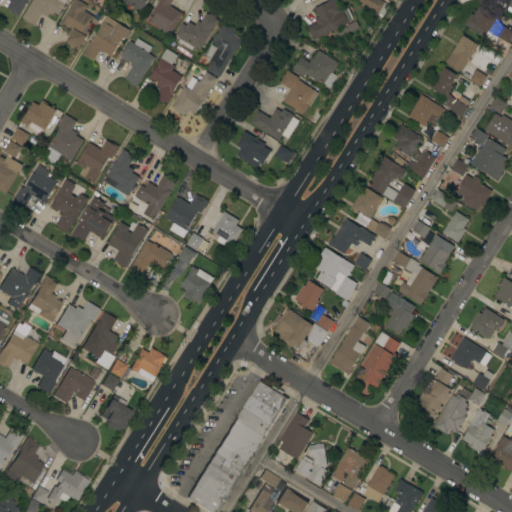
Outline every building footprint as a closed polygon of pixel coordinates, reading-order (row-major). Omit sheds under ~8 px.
[(27,0),(18,16),(9,11),(10,10),(6,8),(10,0),(27,0)] [(31,0),(66,0),(57,15),(53,12),(52,14),(49,12),(45,17),(40,14),(34,25),(30,23),(25,20),(21,18),(31,0)] [(72,0),(77,0),(86,5),(83,11),(94,17),(94,18),(98,20),(96,24),(93,22),(90,27),(89,26),(86,30),(89,32),(77,51),(70,47),(70,46),(65,43),(66,41),(71,32),(58,24),(72,0)] [(150,0),(149,3),(146,1),(145,3),(147,6),(143,13),(128,4),(126,6),(117,1),(117,0),(150,0)] [(146,20),(158,1),(157,0),(173,0),(170,5),(169,4),(169,5),(182,13),(170,34),(146,20)] [(313,40),(306,27),(316,22),(314,18),(317,17),(313,7),(315,6),(316,7),(327,2),(327,1),(329,0),(334,0),(340,12),(336,14),(341,26),(313,40)] [(381,0),(388,4),(387,6),(388,6),(383,15),(359,1),(358,0),(381,0)] [(464,24),(471,13),(473,15),(478,6),(497,18),(502,25),(495,35),(496,35),(495,36),(495,40),(485,39),(486,35),(485,37),(464,24)] [(200,49),(194,46),(191,50),(177,42),(179,38),(176,36),(176,35),(175,34),(181,23),(185,25),(187,21),(194,25),(197,21),(199,22),(205,13),(208,15),(209,14),(215,17),(214,18),(217,20),(200,49)] [(130,30),(125,39),(123,38),(120,42),(119,42),(110,56),(99,50),(94,59),(90,57),(89,59),(85,56),(86,55),(81,52),(88,41),(90,42),(99,27),(98,27),(102,21),(106,16),(130,30)] [(219,77),(207,70),(212,61),(210,59),(204,55),(211,45),(217,48),(218,47),(211,43),(223,22),(237,31),(234,36),(241,40),(219,77)] [(511,34),(507,43),(496,36),(502,26),(511,32),(511,34)] [(462,35),(477,45),(460,72),(445,62),(462,35)] [(133,43),(136,38),(151,47),(148,53),(154,57),(136,87),(129,83),(129,82),(124,79),(132,66),(129,64),(130,63),(120,56),(129,41),(133,43)] [(181,76),(172,92),(173,92),(166,103),(163,101),(162,103),(156,99),(157,98),(154,96),(159,87),(155,85),(156,83),(148,77),(165,48),(177,55),(171,64),(174,66),(171,70),(181,76)] [(304,74),(302,77),(297,74),(298,73),(291,68),(294,63),(296,64),(300,57),(309,62),(311,58),(312,59),(318,50),(338,63),(332,73),(336,76),(329,89),(304,74)] [(440,65),(456,75),(450,85),(452,86),(448,92),(455,101),(455,100),(457,101),(461,95),(469,100),(465,106),(467,107),(461,117),(440,103),(444,96),(428,85),(440,65)] [(469,80),(475,69),(486,76),(480,87),(469,80)] [(282,101),(289,89),(288,88),(288,89),(280,84),(280,83),(279,82),(287,70),(298,78),(297,79),(318,93),(309,106),(308,106),(302,114),(282,101)] [(183,86),(190,90),(190,89),(186,87),(192,77),(195,79),(199,72),(203,75),(205,71),(216,78),(207,94),(207,95),(203,102),(202,102),(194,114),(188,110),(185,115),(184,114),(183,115),(178,113),(179,111),(171,107),(183,86)] [(444,109),(438,118),(439,118),(436,122),(429,117),(423,126),(407,116),(421,95),(444,109)] [(506,104),(500,114),(489,107),(495,97),(506,104)] [(44,130),(43,130),(40,135),(25,126),(26,125),(20,121),(24,114),(25,115),(27,111),(26,110),(27,108),(29,109),(31,106),(30,105),(32,101),(38,105),(41,100),(46,102),(45,104),(47,105),(48,105),(56,110),(44,130)] [(249,122),(257,110),(269,118),(275,108),(280,111),(282,108),(294,115),(293,117),(299,121),(288,138),(282,135),(278,140),(249,122)] [(511,147),(484,130),(494,113),(500,117),(502,114),(511,120),(511,147)] [(60,154),(56,160),(55,160),(53,164),(42,157),(48,147),(47,147),(59,127),(57,125),(64,114),(76,121),(71,129),(76,133),(75,135),(83,140),(70,160),(60,154)] [(394,147),(398,141),(392,137),(401,124),(422,138),(409,157),(394,147)] [(10,138),(17,128),(29,134),(22,145),(10,138)] [(476,128),(488,135),(482,145),(470,138),(476,128)] [(441,148),(430,140),(437,130),(448,137),(441,148)] [(265,144),(263,146),(270,151),(262,165),(259,163),(256,168),(236,155),(240,148),(235,145),(244,131),(265,144)] [(478,152),(477,151),(479,148),(480,149),(487,137),(506,149),(502,155),(506,158),(504,162),(506,164),(500,174),(499,173),(498,176),(496,180),(471,164),(478,152)] [(17,173),(18,173),(6,194),(0,190),(0,156),(4,159),(8,154),(3,151),(9,140),(21,147),(20,148),(23,149),(17,159),(15,157),(14,158),(11,156),(10,158),(22,165),(17,173)] [(78,158),(79,159),(87,145),(86,145),(88,142),(100,149),(106,140),(111,143),(111,142),(118,146),(111,158),(109,157),(99,172),(100,172),(93,183),(78,175),(82,168),(75,164),(78,158)] [(280,145),(291,152),(293,154),(287,163),(285,162),(273,155),(280,145)] [(106,176),(105,176),(122,149),(128,152),(127,153),(133,157),(128,166),(133,170),(131,172),(138,177),(127,196),(113,188),(113,187),(103,181),(106,176)] [(422,178),(411,171),(412,170),(406,166),(411,157),(417,161),(424,151),(435,158),(422,178)] [(368,186),(372,180),(370,178),(384,156),(406,170),(400,179),(396,177),(394,180),(392,178),(387,186),(396,192),(396,191),(410,199),(404,209),(368,186)] [(450,169),(457,159),(462,162),(465,158),(469,161),(466,165),(468,166),(461,176),(450,169)] [(49,172),(48,174),(50,175),(49,177),(53,180),(54,179),(58,181),(44,203),(41,201),(40,201),(31,196),(25,206),(20,203),(20,204),(12,199),(20,186),(23,188),(37,164),(49,172)] [(153,220),(142,213),(147,205),(135,197),(135,196),(133,195),(140,185),(144,187),(147,184),(146,183),(147,181),(156,187),(158,185),(157,184),(163,174),(175,182),(170,191),(153,220)] [(461,202),(463,197),(456,193),(458,190),(456,189),(466,174),(472,178),(473,177),(475,176),(479,178),(479,181),(478,183),(491,190),(482,207),(479,205),(476,211),(461,202)] [(67,233),(54,225),(62,213),(52,207),(56,201),(52,199),(65,179),(74,185),(69,193),(76,197),(77,195),(78,195),(79,194),(87,198),(67,233)] [(437,189),(438,190),(440,187),(450,193),(448,196),(456,202),(450,211),(442,206),(442,207),(431,200),(437,189)] [(368,219),(366,221),(362,218),(364,216),(350,208),(360,192),(362,194),(365,188),(380,197),(374,207),(375,208),(368,220),(368,219)] [(200,213),(197,211),(186,230),(187,230),(182,238),(168,229),(173,223),(164,217),(174,200),(176,197),(180,199),(180,198),(189,204),(195,194),(200,197),(200,196),(208,201),(200,213)] [(78,222),(80,223),(82,219),(83,219),(89,209),(86,208),(93,196),(104,203),(100,210),(104,212),(115,218),(112,223),(111,223),(105,232),(106,233),(102,239),(89,231),(83,241),(77,238),(77,239),(70,235),(78,222)] [(455,211),(468,219),(463,228),(465,229),(457,243),(441,233),(455,211)] [(224,212),(238,220),(235,225),(242,229),(230,249),(223,245),(226,242),(218,237),(218,236),(212,232),(224,212)] [(375,236),(369,246),(361,241),(360,242),(358,240),(356,243),(358,244),(357,246),(355,245),(354,246),(351,243),(344,254),(333,247),(332,247),(327,244),(332,237),(333,238),(345,218),(359,227),(360,227),(375,236)] [(373,232),(365,227),(370,219),(378,224),(379,222),(382,224),(382,222),(391,227),(390,229),(384,239),(373,232)] [(417,221),(429,228),(421,241),(409,233),(417,221)] [(141,240),(140,240),(130,256),(131,256),(124,268),(117,264),(118,263),(112,259),(118,250),(106,243),(119,222),(128,227),(126,231),(131,233),(137,224),(147,230),(141,240)] [(192,232),(202,239),(205,235),(210,238),(207,243),(208,243),(204,251),(198,247),(196,251),(185,244),(192,232)] [(435,235),(454,246),(444,262),(445,263),(439,274),(435,272),(436,271),(419,260),(435,235)] [(146,240),(152,244),(153,243),(170,253),(169,254),(171,255),(165,264),(165,265),(162,270),(152,264),(151,265),(149,264),(141,276),(135,273),(135,274),(128,270),(146,240)] [(177,258),(184,246),(194,252),(187,264),(177,258)] [(353,265),(349,273),(350,274),(349,276),(347,275),(346,277),(357,283),(346,300),(334,293),(335,292),(329,289),(329,288),(315,279),(320,272),(315,268),(320,259),(318,258),(324,247),(353,265)] [(420,304),(403,293),(402,295),(398,293),(399,292),(397,290),(403,282),(405,283),(412,273),(392,261),(398,251),(409,258),(410,258),(419,263),(418,265),(437,277),(420,304)] [(365,270),(353,262),(359,253),(371,260),(365,270)] [(192,266),(197,270),(198,269),(213,278),(198,303),(190,298),(189,299),(182,295),(186,290),(179,286),(192,266)] [(0,284),(9,269),(18,273),(18,272),(24,275),(29,267),(32,269),(33,268),(37,270),(37,271),(41,274),(35,285),(32,284),(16,310),(6,304),(10,297),(0,290),(0,284)] [(27,308),(40,286),(39,286),(45,275),(52,279),(52,280),(57,283),(51,293),(56,296),(54,299),(62,303),(60,306),(54,316),(51,322),(27,308)] [(511,282),(511,308),(494,296),(499,288),(497,286),(499,283),(499,284),(502,279),(501,279),(503,277),(511,282)] [(302,285),(304,286),(308,280),(323,290),(317,299),(318,300),(312,311),(293,299),(302,285)] [(379,282),(391,290),(384,299),(373,292),(379,282)] [(414,306),(410,313),(413,315),(405,329),(403,328),(399,334),(384,325),(390,315),(389,314),(392,308),(384,303),(391,291),(414,306)] [(67,304),(75,308),(77,306),(82,309),(87,301),(99,309),(92,320),(90,319),(73,347),(60,339),(65,330),(55,324),(67,304)] [(304,339),(308,341),(303,349),(300,347),(298,351),(291,346),(291,347),(288,346),(289,345),(271,333),(287,308),(313,325),(304,339)] [(504,320),(497,331),(494,329),(488,339),(487,338),(486,339),(469,328),(479,312),(481,314),(485,308),(504,320)] [(103,311),(116,319),(110,329),(109,328),(108,330),(117,336),(114,341),(117,344),(111,355),(103,351),(98,359),(81,348),(103,311)] [(321,314),(333,321),(327,331),(315,324),(321,314)] [(0,316),(8,322),(6,325),(7,325),(0,337),(0,316)] [(328,363),(331,358),(332,358),(341,343),(357,316),(369,323),(363,333),(362,333),(357,341),(358,342),(364,346),(358,357),(360,357),(359,359),(357,358),(351,368),(352,368),(348,375),(328,363)] [(0,350),(1,348),(2,349),(17,323),(21,325),(23,322),(30,327),(25,336),(38,344),(34,351),(33,350),(27,360),(28,360),(26,364),(17,359),(16,361),(12,358),(6,367),(3,366),(3,367),(0,365),(0,350)] [(317,346),(306,339),(315,324),(326,331),(317,346)] [(510,332),(511,333),(511,351),(508,358),(504,356),(502,359),(491,352),(498,342),(501,344),(510,332)] [(375,344),(374,343),(381,333),(387,337),(388,336),(399,343),(394,352),(396,354),(380,380),(380,381),(377,387),(376,386),(375,387),(360,378),(366,369),(361,366),(375,344)] [(486,351),(485,352),(491,356),(484,366),(479,363),(478,363),(472,360),(472,361),(471,360),(465,369),(450,359),(463,337),(486,351)] [(43,348),(51,353),(52,351),(65,358),(62,364),(63,365),(53,381),(55,383),(48,394),(36,387),(42,376),(30,369),(43,348)] [(141,348),(148,353),(151,348),(165,357),(153,377),(138,369),(136,373),(129,369),(141,348)] [(119,378),(108,371),(116,359),(126,366),(119,378)] [(69,367),(75,371),(75,370),(93,381),(93,382),(94,382),(83,401),(73,395),(71,394),(65,404),(52,396),(69,367)] [(441,368),(452,375),(446,385),(435,377),(441,368)] [(472,383),(478,373),(482,375),(486,370),(493,374),(483,390),(472,383)] [(118,380),(111,391),(100,385),(108,373),(118,380)] [(443,403),(442,403),(442,404),(440,403),(433,414),(435,415),(432,420),(431,419),(428,422),(413,412),(419,403),(416,401),(423,390),(424,390),(431,378),(435,381),(436,380),(451,390),(443,403)] [(215,511),(209,511),(186,497),(259,381),(287,399),(215,511)] [(452,395),(455,397),(457,394),(458,394),(462,388),(471,394),(468,399),(465,403),(467,404),(464,409),(467,411),(464,416),(466,417),(456,432),(450,429),(446,434),(433,426),(452,395)] [(478,406),(468,399),(471,394),(474,388),(475,389),(476,388),(484,393),(484,394),(485,394),(478,406)] [(119,432),(111,428),(111,429),(106,426),(107,425),(105,424),(107,421),(100,416),(113,394),(118,398),(126,403),(124,407),(131,412),(119,432)] [(511,416),(506,426),(496,421),(505,405),(511,409),(511,416)] [(479,408),(489,414),(483,424),(493,430),(490,435),(491,436),(481,454),(466,445),(467,443),(462,439),(470,426),(468,425),(479,408)] [(296,460),(278,448),(282,442),(279,439),(295,412),(309,420),(304,428),(313,433),(296,460)] [(0,435),(4,438),(10,428),(15,431),(16,430),(23,434),(15,447),(12,445),(0,465),(0,435)] [(511,467),(510,471),(490,459),(499,444),(498,444),(503,436),(511,441),(511,439),(511,467)] [(19,450),(27,437),(33,441),(33,442),(38,445),(32,455),(37,457),(36,460),(43,465),(41,468),(40,468),(35,476),(36,477),(32,484),(18,476),(21,472),(10,465),(19,450)] [(301,459),(302,459),(304,456),(312,461),(310,464),(311,464),(308,470),(310,472),(314,466),(312,455),(310,455),(308,446),(315,445),(314,444),(319,443),(319,444),(323,443),(324,453),(326,465),(324,469),(326,470),(326,471),(327,471),(326,474),(324,473),(319,483),(320,483),(319,485),(318,484),(318,485),(313,482),(312,483),(310,482),(311,481),(309,479),(308,480),(304,478),(305,477),(294,470),(301,459)] [(355,452),(356,451),(363,455),(362,456),(370,461),(352,489),(342,483),(348,474),(343,471),(343,478),(341,482),(331,476),(337,467),(336,467),(347,447),(355,452)] [(377,503),(363,494),(367,486),(366,486),(378,466),(380,467),(381,466),(387,470),(387,471),(394,475),(377,503)] [(76,500),(68,496),(65,502),(58,498),(54,504),(45,499),(53,486),(55,487),(57,484),(58,485),(59,483),(55,480),(61,469),(71,475),(74,470),(79,474),(79,475),(80,475),(82,476),(82,477),(88,480),(76,500)] [(259,478),(265,469),(279,479),(273,488),(259,478)] [(410,511),(388,511),(387,511),(393,502),(395,502),(400,494),(393,490),(400,479),(422,492),(410,511)] [(344,502),(332,495),(339,483),(351,491),(344,502)] [(265,511),(248,511),(249,511),(247,510),(264,484),(273,489),(266,499),(272,502),(265,511)] [(41,504),(30,498),(37,486),(48,492),(41,504)] [(29,498),(23,494),(27,487),(33,491),(29,498)] [(308,503),(302,511),(289,511),(275,503),(284,488),(308,503)] [(364,499),(357,511),(346,504),(354,492),(364,499)] [(0,511),(0,497),(3,499),(5,497),(15,503),(13,506),(18,508),(15,511),(0,511)] [(25,511),(23,510),(30,498),(41,505),(36,511),(25,511)] [(422,511),(431,498),(436,501),(437,499),(441,501),(440,503),(446,507),(443,511),(422,511)] [(304,511),(312,501),(326,510),(324,511),(304,511)]
